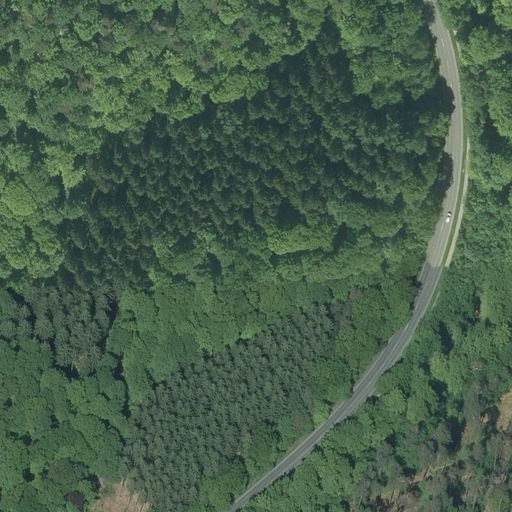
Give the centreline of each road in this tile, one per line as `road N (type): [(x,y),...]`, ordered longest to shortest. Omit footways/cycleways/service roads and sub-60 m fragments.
road 1 (primary): [(234,511),(356,398),(397,342),(422,286),(453,148),(447,67),(428,0)]
road 2 (track): [(0,129),(76,125),(213,79),(303,30),(318,0)]
